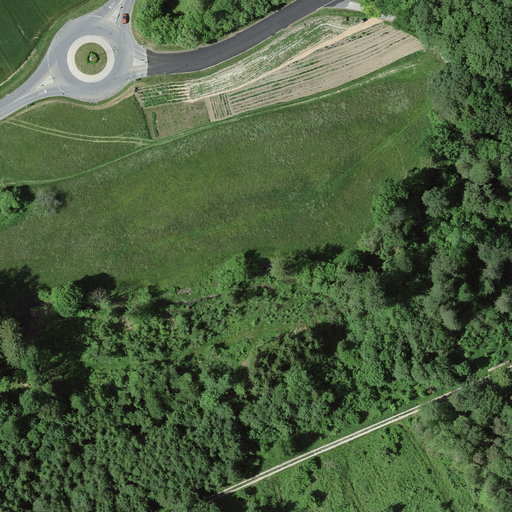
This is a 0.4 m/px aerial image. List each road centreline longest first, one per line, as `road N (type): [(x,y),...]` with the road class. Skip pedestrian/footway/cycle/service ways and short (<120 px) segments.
road 1 (track): [(169,511),(511,366)]
road 2 (tertiary): [(124,60),(214,54),(314,0)]
road 3 (track): [(339,0),(390,17),(484,79),(511,79)]
